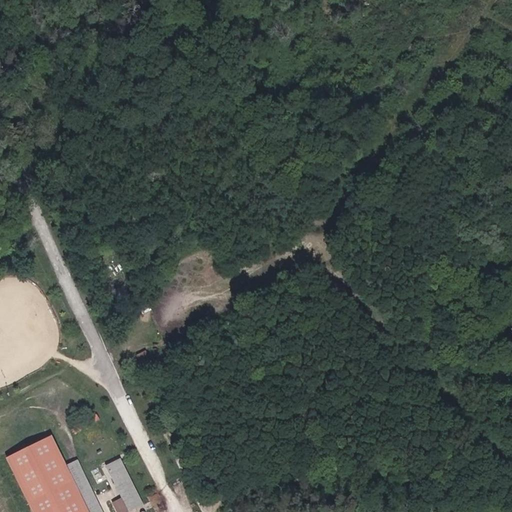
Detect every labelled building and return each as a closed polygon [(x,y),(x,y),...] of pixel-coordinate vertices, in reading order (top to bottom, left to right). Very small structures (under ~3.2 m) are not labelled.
[(96,426),(83,433),(88,444),(102,437),(96,426)] [(58,439),(12,459),(35,511),(90,511),(71,470),(58,439)] [(122,463),(109,470),(125,500),(131,511),(136,511),(146,507),(122,463)] [(99,511),(80,466),(71,470),(90,511),(99,511)] [(131,511),(125,500),(119,504),(123,511),(131,511)]
